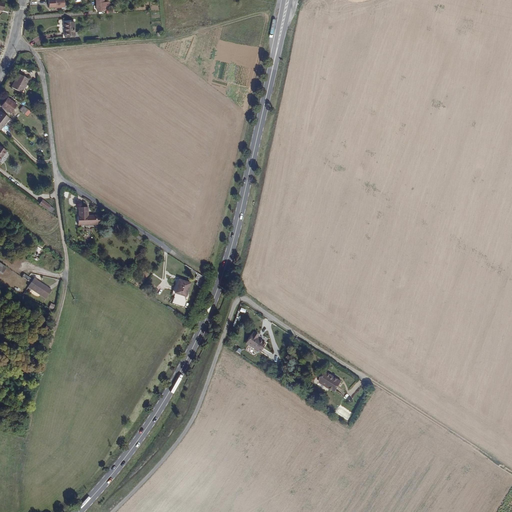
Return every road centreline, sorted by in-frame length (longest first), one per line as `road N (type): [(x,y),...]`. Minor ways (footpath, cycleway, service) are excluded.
road 1 (primary): [(77,511),(154,415),(212,304),(275,56)]
road 2 (unclassified): [(112,511),(191,421),(238,299),(364,376)]
road 3 (track): [(37,53),(159,40),(265,12)]
road 4 (track): [(364,376),(511,472)]
road 5 (residential): [(55,173),(189,265)]
road 6 (residential): [(14,40),(37,53),(55,173)]
road 7 (residential): [(55,173),(68,264),(62,306)]
road 8 (track): [(31,435),(62,306)]
